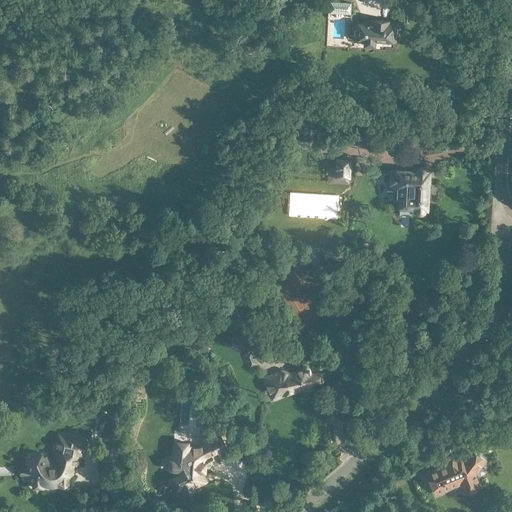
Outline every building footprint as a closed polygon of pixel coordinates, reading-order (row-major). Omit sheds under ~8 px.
[(329,13),(350,14),(351,3),(330,1),(329,13)] [(371,24),(354,23),(349,23),(348,38),(364,39),(363,45),(374,46),(374,41),(379,42),(380,40),(396,42),(398,22),(390,22),(390,21),(371,20),(371,24)] [(311,123),(300,122),(299,141),(310,141),(311,123)] [(321,192),(332,193),(333,177),(350,178),(351,158),(335,157),(334,174),(323,174),(322,178),(321,192)] [(390,186),(388,187),(387,188),(386,189),(386,190),(386,192),(386,193),(387,194),(387,195),(389,195),(400,196),(399,207),(414,208),(415,210),(415,211),(415,212),(416,213),(417,213),(418,214),(420,214),(421,214),(422,213),(423,213),(424,211),(425,211),(426,208),(427,197),(424,197),(424,195),(430,195),(431,186),(425,185),(425,183),(428,183),(428,171),(427,170),(426,168),(426,167),(425,167),(422,166),(421,166),(419,167),(418,167),(417,168),(417,169),(417,171),(391,169),(390,186)] [(322,267),(316,258),(309,262),(315,272),(322,267)] [(243,354),(248,367),(257,364),(251,351),(243,354)] [(322,382),(322,372),(311,373),(307,365),(289,373),(281,370),(263,377),(270,396),(300,383),(301,387),(313,382),(322,382)] [(189,441),(176,440),(176,444),(172,443),(171,457),(170,458),(169,458),(168,459),(167,460),(166,461),(166,462),(166,463),(166,464),(166,465),(166,466),(166,467),(167,468),(168,469),(169,470),(170,470),(171,471),(172,471),(174,475),(169,477),(176,491),(181,488),(182,489),(182,490),(183,491),(183,492),(184,492),(185,493),(186,493),(187,494),(188,494),(189,494),(190,493),(191,493),(192,493),(193,492),(194,491),(194,490),(195,489),(195,488),(206,483),(205,482),(208,481),(204,473),(206,473),(207,461),(201,460),(227,448),(218,430),(200,438),(203,443),(198,446),(189,445),(189,441)] [(33,483),(33,487),(43,487),(42,483),(54,482),(63,487),(64,487),(65,487),(66,487),(67,486),(67,485),(68,485),(68,484),(68,483),(68,471),(66,471),(66,467),(67,467),(68,464),(74,464),(76,455),(79,455),(82,440),(68,437),(67,438),(60,437),(57,450),(60,451),(59,456),(56,456),(54,464),(48,464),(45,456),(42,457),(41,453),(28,457),(29,459),(27,459),(29,465),(28,466),(30,468),(31,468),(31,472),(30,473),(29,475),(30,476),(30,481),(33,483)] [(116,465),(120,449),(105,446),(101,461),(116,465)] [(449,465),(428,473),(433,486),(444,482),(444,484),(443,484),(444,486),(445,486),(446,488),(445,488),(446,489),(463,482),(466,491),(478,487),(473,475),(485,460),(480,456),(478,459),(469,452),(463,460),(458,457),(455,461),(452,458),(447,461),(449,465)]
